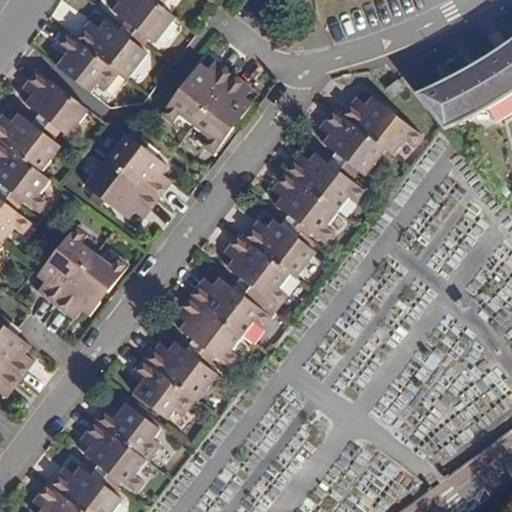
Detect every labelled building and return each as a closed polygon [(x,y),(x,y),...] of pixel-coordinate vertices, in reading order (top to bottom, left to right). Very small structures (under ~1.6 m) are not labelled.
[(160,6),(151,0),(114,0),(119,3),(113,11),(127,23),(133,22),(139,27),(136,30),(148,38),(155,44),(175,18),(160,6)] [(99,29),(90,22),(76,41),(117,73),(127,80),(148,54),(140,48),(129,40),(126,43),(121,38),(120,33),(105,21),(99,29)] [(148,38),(136,30),(133,35),(144,43),(148,38)] [(57,45),(67,53),(56,67),(91,94),(98,85),(104,90),(117,73),(76,41),(66,33),(57,45)] [(144,43),(133,35),(129,40),(140,48),(144,43)] [(416,94),(442,127),(445,131),(452,127),(474,116),(487,109),(504,99),(511,93),(511,39),(504,45),(478,62),(416,94)] [(209,71),(201,65),(190,79),(191,85),(186,90),(183,88),(163,115),(174,123),(180,116),(194,127),(209,138),(203,146),(215,155),(235,128),(232,126),(237,120),(242,119),(253,105),(245,99),(252,90),(234,76),(216,62),(209,71)] [(89,111),(37,71),(23,90),(32,97),(26,104),(41,116),(46,115),(52,120),(50,123),(61,131),(68,137),(89,111)] [(386,89),(393,98),(405,89),(398,80),(386,89)] [(511,93),(504,99),(487,109),(492,118),(502,120),(511,113),(511,93)] [(386,150),(394,157),(405,142),(413,148),(422,136),(372,98),(366,106),(357,99),(343,117),(386,150)] [(343,117),(334,111),(320,129),(329,136),(323,144),(338,155),(343,155),(349,159),(347,162),(359,171),(366,176),(386,150),(343,117)] [(0,141),(41,173),(61,147),(53,141),(42,132),(40,135),(34,131),(33,126),(18,114),(12,122),(3,115),(0,119),(0,141)] [(50,123),(46,128),(57,136),(61,131),(50,123)] [(46,128),(42,132),(53,141),(57,136),(46,128)] [(106,161),(158,201),(172,183),(163,176),(169,168),(154,157),(149,157),(143,153),(145,150),(133,141),(127,135),(106,161)] [(149,145),(137,135),(133,141),(145,150),(149,145)] [(41,173),(0,141),(0,183),(3,185),(8,185),(14,189),(12,192),(23,201),(38,212),(47,201),(39,195),(51,181),(41,173)] [(273,191),(282,198),(276,206),(290,217),(295,217),(301,221),(299,224),(311,233),(326,244),(334,233),(327,227),(338,213),(349,198),(357,204),(365,193),(351,181),(339,172),(337,175),(331,171),(330,165),(316,154),(309,162),(300,155),(286,173),(273,191)] [(158,201),(106,161),(86,188),(93,193),(105,202),(107,199),(113,204),(114,209),(129,220),(135,212),(144,219),(158,201)] [(359,171),(347,162),(343,167),(355,176),(359,171)] [(355,176),(343,167),(339,172),(351,181),(355,176)] [(12,192),(8,197),(19,206),(23,201),(12,192)] [(105,202),(93,193),(89,198),(101,207),(105,202)] [(19,206),(8,197),(4,203),(15,211),(19,206)] [(0,240),(3,243),(14,228),(22,234),(30,223),(15,211),(4,203),(1,205),(0,204),(0,240)] [(290,275),(296,280),(317,254),(310,248),(298,239),(296,242),(290,238),(289,232),(274,221),(268,229),(259,222),(245,240),(290,275)] [(311,233),(299,224),(295,229),(302,234),(307,238),(311,233)] [(82,311),(90,317),(101,302),(101,297),(105,291),(108,293),(129,267),(117,258),(112,266),(97,254),(82,243),(88,236),(77,227),(56,253),(59,256),(55,261),(49,262),(38,277),(46,283),(39,292),(57,306),(75,320),(82,311)] [(307,238),(302,234),(298,239),(310,248),(314,243),(307,238)] [(245,240),(239,235),(225,253),(234,260),(228,268),(242,279),(248,279),(253,283),(251,286),(263,295),(278,307),(286,295),(279,290),(290,275),(245,240)] [(177,316),(186,323),(180,331),(194,342),(200,341),(206,346),(203,349),(215,358),(230,369),(239,358),(231,352),(242,337),(254,323),(261,328),(270,317),(255,306),(243,297),(241,300),(235,295),(234,290),(220,279),(214,287),(204,280),(191,298),(177,316)] [(263,295),(251,286),(247,291),(259,301),(263,295)] [(259,301),(247,291),(243,297),(255,306),(259,301)] [(12,324),(0,314),(0,323),(8,329),(12,324)] [(0,393),(6,399),(20,380),(34,362),(25,355),(31,347),(17,336),(11,336),(6,332),(8,329),(0,323),(0,393)] [(194,400),(197,402),(218,376),(211,370),(199,361),(196,364),(191,360),(190,354),(175,343),(169,351),(160,344),(146,362),(194,400)] [(215,358),(203,349),(199,354),(203,356),(211,363),(215,358)] [(211,363),(203,356),(199,361),(211,370),(214,365),(211,363)] [(146,362),(143,360),(134,372),(144,379),(133,394),(168,421),(174,411),(181,417),(194,400),(146,362)] [(40,392),(51,375),(34,365),(23,382),(40,392)] [(95,422),(147,462),(160,445),(153,440),(160,431),(125,404),(114,418),(104,410),(95,422)] [(81,440),(90,447),(84,455),(99,466),(104,466),(110,470),(108,473),(120,482),(134,494),(143,482),(136,477),(147,462),(95,422),(81,440)] [(83,511),(112,511),(122,500),(115,495),(119,490),(116,488),(104,478),(94,471),(90,476),(79,467),(73,475),(64,468),(50,487),(83,511)] [(120,482),(108,473),(104,478),(116,488),(120,482)] [(83,511),(50,487),(47,484),(33,502),(42,509),(40,511),(83,511)]
